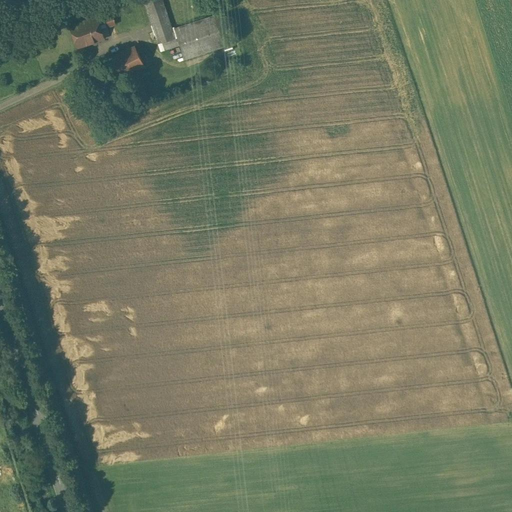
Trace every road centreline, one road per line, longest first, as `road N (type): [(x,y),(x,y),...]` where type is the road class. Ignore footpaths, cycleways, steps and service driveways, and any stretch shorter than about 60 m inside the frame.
road 1 (residential): [(0,226),(91,511)]
road 2 (secondary): [(0,297),(68,511)]
